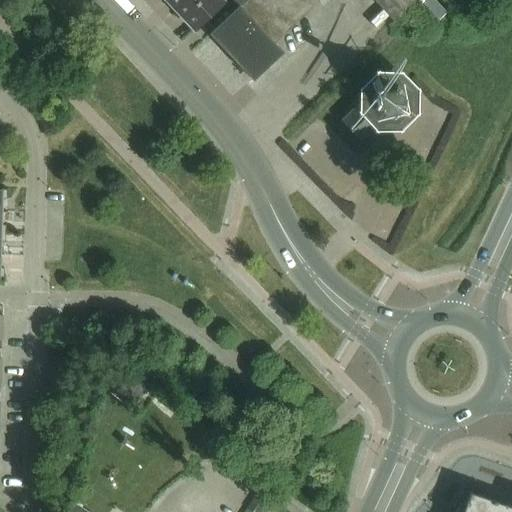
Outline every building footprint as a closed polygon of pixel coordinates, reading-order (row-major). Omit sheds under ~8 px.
[(166,0),(195,30),(223,4),(228,9),(237,0),(166,0)] [(275,44),(320,1),(318,0),(248,0),(210,35),(253,81),(283,53),(275,44)] [(439,22),(440,21),(447,14),(434,0),(426,0),(422,4),(439,22)] [(409,112),(409,95),(399,84),(400,65),(374,64),(357,81),(370,97),(370,107),(359,96),(343,112),(347,117),(342,122),(361,142),(381,122),(398,122),(409,112)] [(511,511),(511,508),(471,494),(463,511),(511,511)] [(248,511),(259,511),(265,503),(255,496),(246,510),(248,511)]
